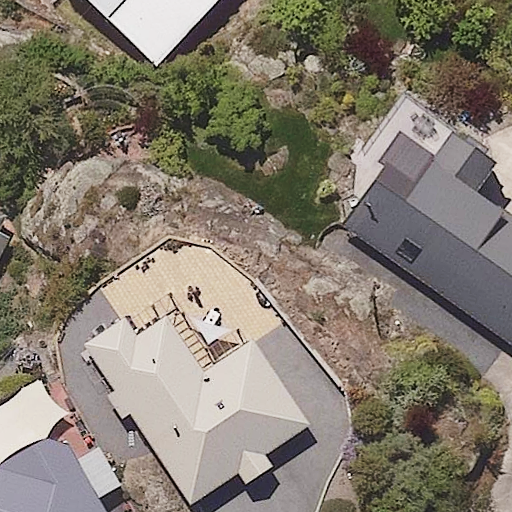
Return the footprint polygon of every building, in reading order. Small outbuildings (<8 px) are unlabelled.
[(88,0),(159,65),(218,0),(88,0)] [(511,158),(477,134),(457,162),(406,128),(345,217),(511,335),(511,333),(511,158)] [(0,257),(7,242),(0,239),(17,205),(0,196),(0,159),(4,151),(0,149),(0,257)] [(107,446),(116,441),(160,511),(192,511),(218,496),(226,509),(258,489),(250,476),(292,450),(231,352),(175,387),(109,293),(48,331),(97,411),(89,416),(107,446)] [(71,511),(37,448),(0,465),(0,511),(71,511)]
